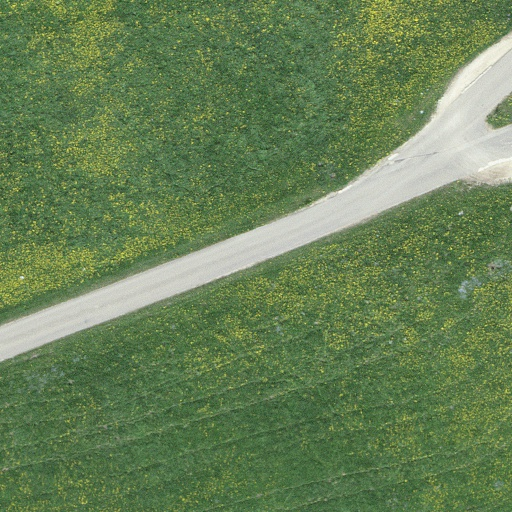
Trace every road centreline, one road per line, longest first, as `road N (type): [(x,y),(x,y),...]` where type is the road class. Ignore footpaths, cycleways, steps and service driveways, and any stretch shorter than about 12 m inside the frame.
road 1 (unclassified): [(0,341),(404,180)]
road 2 (unclassified): [(404,180),(511,72)]
